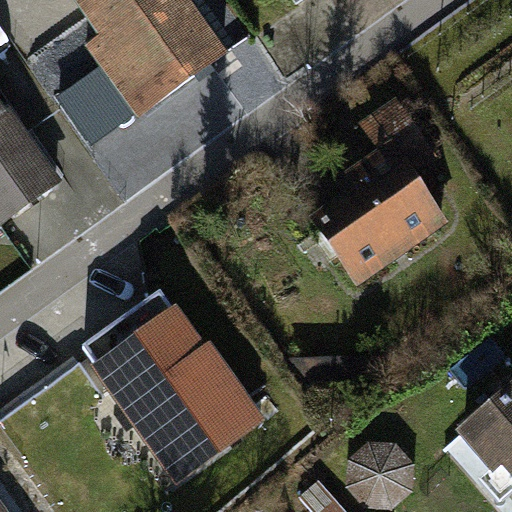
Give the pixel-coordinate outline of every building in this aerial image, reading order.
[(190,0),(65,0),(147,113),(230,55),(190,0)] [(0,109),(0,215),(51,177),(0,109)] [(393,148),(311,205),(358,275),(440,218),(393,148)] [(162,308),(75,373),(168,497),(255,432),(162,308)] [(511,383),(460,428),(511,489),(511,383)] [(383,511),(424,476),(386,431),(345,465),(383,511)]
